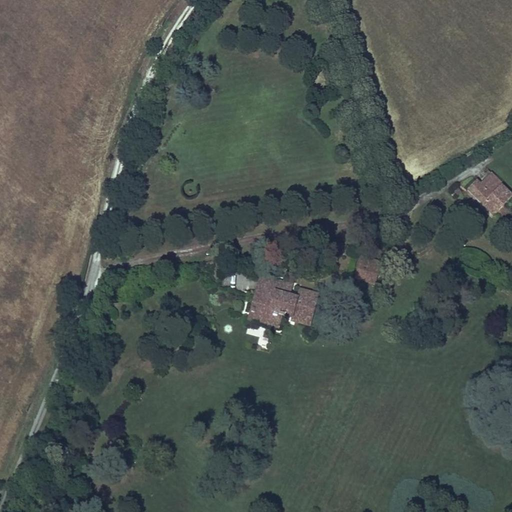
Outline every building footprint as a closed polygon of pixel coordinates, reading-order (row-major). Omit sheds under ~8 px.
[(510,201),(500,191),(502,189),(496,183),(498,180),(493,175),(490,178),(479,188),(475,183),(467,190),(494,218),(510,201)] [(352,281),(373,286),(377,266),(357,261),(352,281)] [(297,296),(295,303),(288,301),(293,279),(285,277),(282,292),(274,290),(276,284),(260,281),(256,296),(252,295),(248,314),(256,316),(256,319),(267,322),(266,327),(276,330),(279,317),(283,318),(284,315),(291,316),(291,320),(307,323),(310,307),(315,309),(317,301),(297,296)] [(246,322),(266,327),(267,322),(256,319),(256,316),(248,314),(246,322)] [(290,325),(306,329),(307,323),(291,320),(290,325)] [(259,337),(258,346),(265,348),(269,330),(247,327),(246,334),(259,337)]
